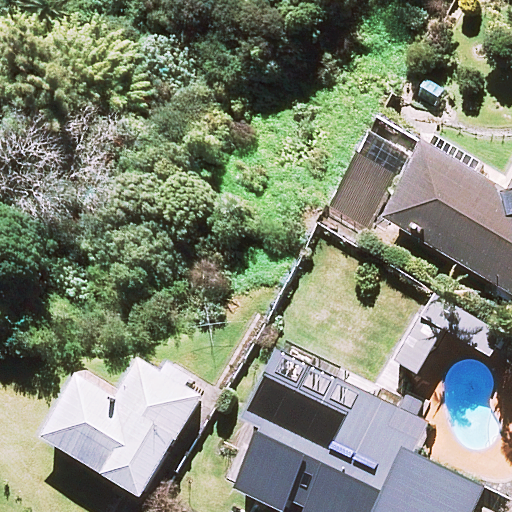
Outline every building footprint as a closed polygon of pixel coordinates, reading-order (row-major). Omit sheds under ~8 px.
[(511,191),(509,196),(429,148),(386,221),(511,295),(511,191)] [(396,177),(358,157),(330,210),(368,230),(396,177)] [(442,331),(493,360),(506,336),(432,294),(394,362),(418,376),(442,331)] [(476,511),(489,487),(418,452),(431,425),(374,397),(378,389),(286,343),(245,426),(260,434),(233,490),(277,511),(287,511),(292,504),(306,511),(305,511),(476,511)] [(204,398),(144,361),(119,402),(81,379),(44,439),(142,499),(204,398)]
